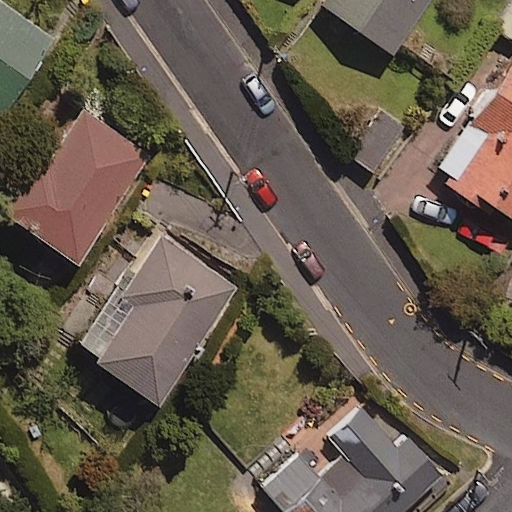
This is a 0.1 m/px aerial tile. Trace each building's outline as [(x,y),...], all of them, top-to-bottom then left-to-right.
[(419,0),(318,0),(317,2),(385,50),(419,0)] [(511,1),(495,28),(511,38),(511,1)] [(0,99),(45,37),(0,4),(0,99)] [(511,50),(511,51),(431,166),(511,222),(511,50)] [(145,153),(69,99),(0,194),(0,211),(68,260),(145,153)] [(399,125),(376,110),(346,154),(369,170),(399,125)] [(233,287),(155,229),(71,344),(149,402),(233,287)] [(391,511),(436,472),(364,393),(321,432),(340,453),(314,476),(293,453),(256,487),(278,511),(391,511)]
